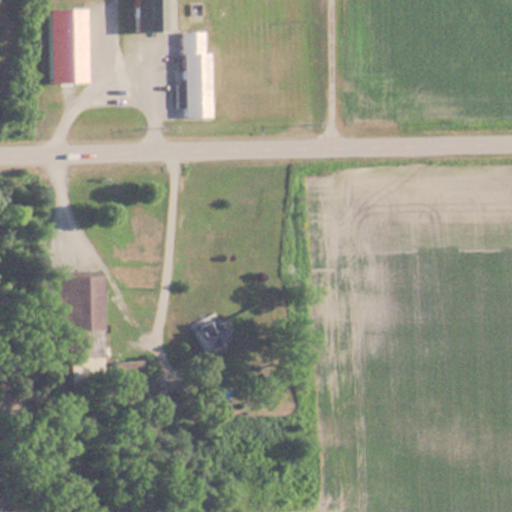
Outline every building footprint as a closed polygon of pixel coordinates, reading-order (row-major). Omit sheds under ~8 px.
[(161,32),(161,0),(131,0),(131,32),(161,32)] [(81,9),(45,9),(45,83),(81,83),(81,9)] [(179,117),(206,117),(205,52),(202,52),(202,32),(178,32),(179,117)] [(51,277),(52,334),(65,334),(66,383),(101,383),(100,276),(51,277)] [(225,342),(213,318),(189,330),(202,354),(225,342)] [(116,385),(139,383),(137,361),(114,363),(116,385)] [(263,392),(276,387),(272,379),(260,384),(263,392)]
